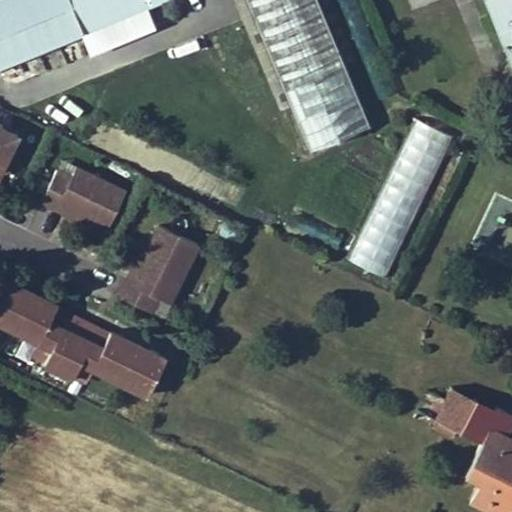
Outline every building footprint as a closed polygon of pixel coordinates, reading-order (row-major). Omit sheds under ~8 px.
[(0,0),(0,67),(164,0),(0,0)] [(267,0),(302,84),(320,131),(375,109),(330,0),(267,0)] [(511,0),(484,0),(505,54),(511,50),(511,0)] [(411,115),(348,260),(385,276),(448,131),(411,115)] [(0,166),(16,134),(0,125),(0,166)] [(74,165),(60,158),(54,169),(69,176),(74,165)] [(69,176),(54,169),(39,200),(55,208),(57,203),(82,215),(106,226),(124,189),(74,165),(69,176)] [(82,215),(57,203),(55,208),(79,220),(82,215)] [(173,292),(197,243),(158,224),(146,248),(134,272),(129,270),(122,286),(154,301),(161,287),(173,292)] [(141,246),(129,270),(134,272),(146,248),(141,246)] [(0,279),(0,319),(38,338),(51,344),(44,357),(43,360),(74,375),(75,372),(81,359),(94,365),(147,391),(165,355),(110,329),(103,344),(50,318),(57,303),(2,276),(0,279)] [(161,287),(154,301),(165,307),(173,292),(161,287)] [(50,318),(103,344),(110,329),(57,303),(50,318)] [(3,352),(27,357),(31,337),(7,332),(3,352)] [(44,357),(51,344),(38,338),(32,351),(44,357)] [(94,365),(81,359),(75,372),(87,378),(94,365)] [(425,389),(413,413),(432,424),(436,416),(479,439),(463,472),(477,479),(468,498),(497,511),(504,511),(511,496),(511,493),(505,490),(511,475),(511,438),(503,434),(511,417),(511,414),(495,405),(493,408),(448,386),(441,398),(425,389)]
